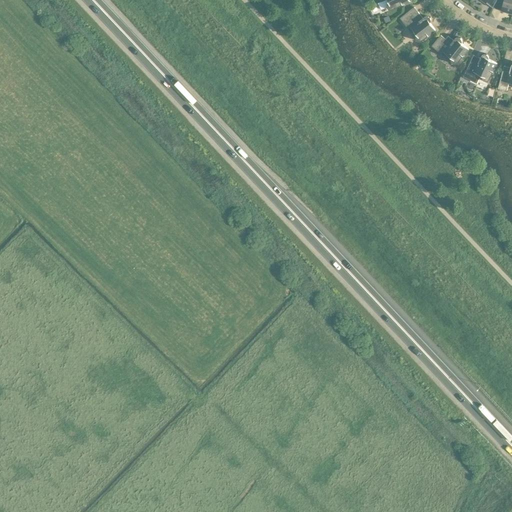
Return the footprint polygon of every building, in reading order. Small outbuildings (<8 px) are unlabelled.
[(379,0),(380,2),(384,0),(387,0),(388,2),(387,4),(387,7),(386,7),(387,8),(387,7),(388,9),(390,9),(392,9),(402,5),(402,4),(405,3),(406,5),(410,3),(409,0),(379,0)] [(511,0),(496,0),(493,7),(511,13),(511,0)] [(430,17),(425,21),(414,7),(400,18),(411,33),(413,31),(416,35),(416,37),(416,39),(416,40),(417,40),(418,41),(420,41),(422,41),(428,36),(428,35),(431,33),(432,34),(437,31),(430,22),(431,20),(430,18),(431,17),(430,17)] [(452,63),(453,63),(454,64),(456,63),(458,62),(463,56),(462,56),(465,52),(467,54),(470,50),(461,43),(462,41),(461,39),(460,38),(461,38),(460,37),(456,42),(448,36),(445,39),(441,35),(432,46),(445,57),(447,55),(451,58),(451,60),(452,63)] [(473,55),(465,71),(463,77),(476,83),(480,75),(482,76),(482,78),(484,80),(484,81),(484,80),(486,81),(488,80),(489,79),(493,71),(492,71),(494,67),(496,68),(498,64),(488,59),(489,57),(488,56),(487,54),(486,54),(483,60),(473,55)] [(511,67),(504,66),(499,83),(498,88),(506,91),(509,83),(511,83),(511,67)]
